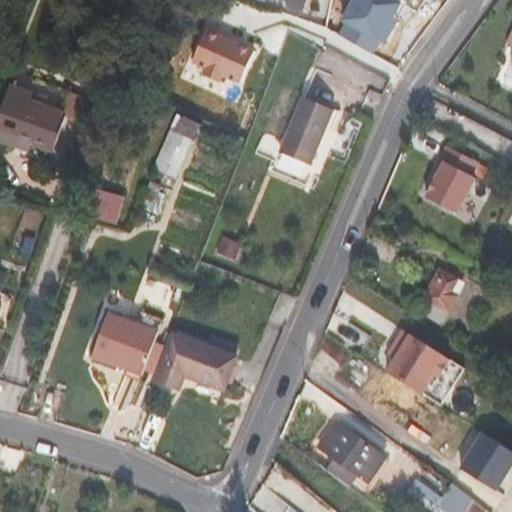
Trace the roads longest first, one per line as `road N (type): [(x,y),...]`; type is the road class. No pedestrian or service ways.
road 1 (residential): [(228,507),(413,81),(472,0)]
road 2 (residential): [(228,507),(0,430)]
